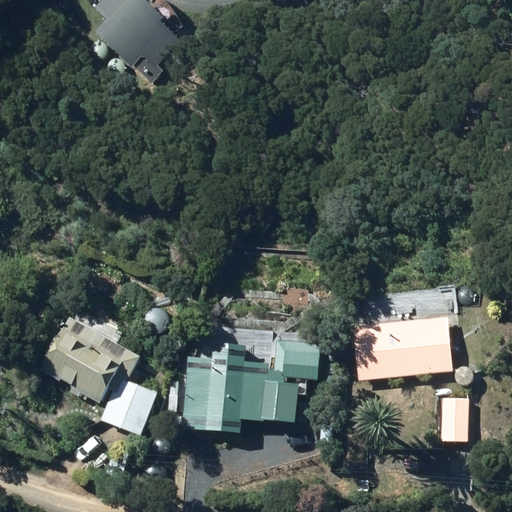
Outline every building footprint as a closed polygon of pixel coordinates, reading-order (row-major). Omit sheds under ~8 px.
[(91,30),(128,67),(138,56),(149,66),(174,41),(152,19),(155,16),(138,0),(96,0),(89,7),(102,20),(91,30)] [(179,299),(146,296),(142,337),(175,340),(179,299)] [(109,391),(98,420),(138,435),(154,391),(124,379),(137,355),(65,316),(36,370),(94,401),(102,387),(109,391)] [(444,317),(351,324),(355,379),(449,372),(444,317)] [(186,325),(179,414),(260,421),(267,332),(186,325)] [(282,352),(280,378),(312,379),(313,353),(282,352)] [(440,400),(438,441),(465,443),(468,402),(440,400)] [(269,404),(269,420),(288,421),(289,405),(269,404)] [(209,447),(208,458),(219,459),(220,448),(209,447)]
